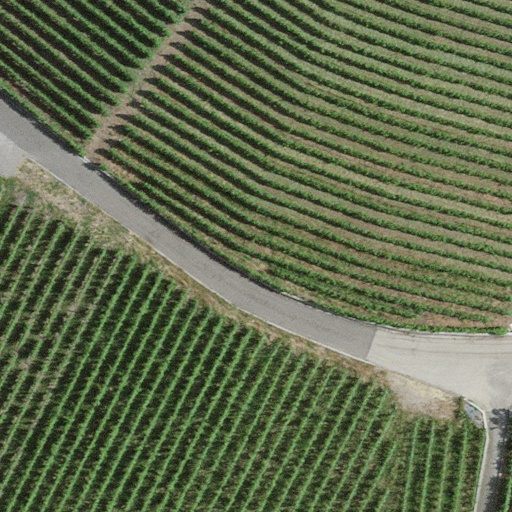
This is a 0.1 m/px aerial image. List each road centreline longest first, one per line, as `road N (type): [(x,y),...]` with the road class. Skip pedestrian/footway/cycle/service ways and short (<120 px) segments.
road 1 (residential): [(0,115),(212,269),(378,348),(511,354)]
road 2 (track): [(510,354),(487,511)]
